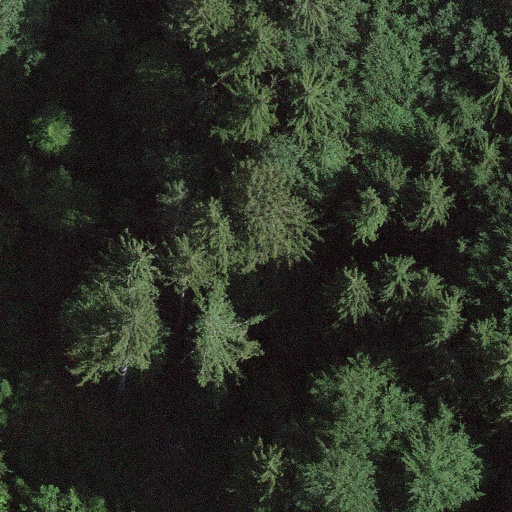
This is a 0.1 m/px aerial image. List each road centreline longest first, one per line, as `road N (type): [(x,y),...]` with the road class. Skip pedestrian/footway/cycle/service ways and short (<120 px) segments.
road 1 (track): [(0,206),(86,223),(370,425),(462,511)]
road 2 (track): [(86,223),(133,210),(511,164)]
